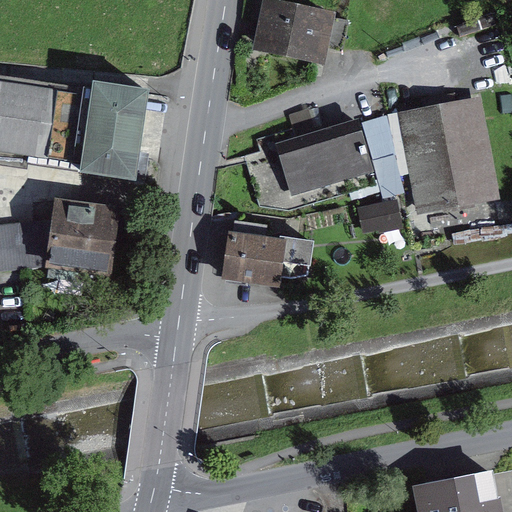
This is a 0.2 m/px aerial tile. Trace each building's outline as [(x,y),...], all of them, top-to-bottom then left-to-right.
[(329,16),(268,4),(260,44),(321,56),(329,16)] [(94,93),(0,80),(0,145),(84,157),(83,168),(133,175),(145,91),(95,84),(94,93)] [(289,208),(414,174),(420,206),(495,192),(477,100),(399,114),(248,155),(261,203),(289,208)] [(120,210),(58,202),(51,260),(113,268),(120,210)] [(396,203),(360,210),(364,229),(400,221),(396,203)] [(284,243),(232,234),(225,274),(278,282),(280,268),(308,272),(313,242),(285,238),(284,243)] [(495,511),(489,474),(419,487),(423,511),(495,511)]
